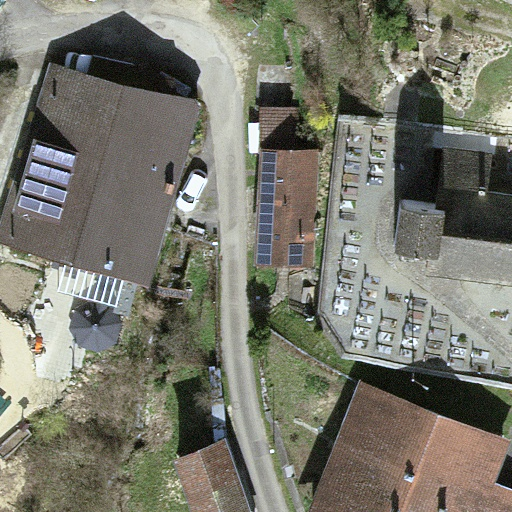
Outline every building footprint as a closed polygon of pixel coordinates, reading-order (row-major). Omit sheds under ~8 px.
[(208,103),(53,54),(0,218),(0,226),(153,275),(208,103)] [(326,122),(265,115),(250,240),(312,247),(326,122)] [(511,188),(493,185),(499,149),(442,140),(432,200),(374,190),(366,236),(432,246),(430,263),(511,276),(511,188)] [(490,446),(349,389),(298,511),(508,511),(511,504),(473,489),(490,446)] [(236,511),(212,444),(164,462),(181,511),(236,511)]
